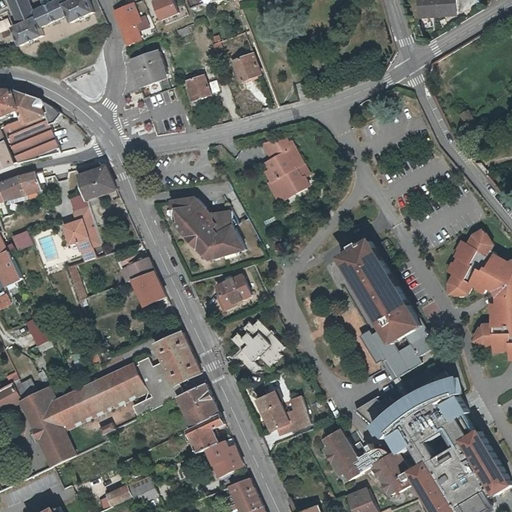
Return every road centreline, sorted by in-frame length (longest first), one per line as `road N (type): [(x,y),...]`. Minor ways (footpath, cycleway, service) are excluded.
road 1 (tertiary): [(280,511),(114,147)]
road 2 (residential): [(412,66),(287,116),(193,139),(114,147)]
road 3 (residential): [(511,221),(446,141),(412,66)]
road 4 (residential): [(103,0),(114,24),(117,87),(94,122)]
